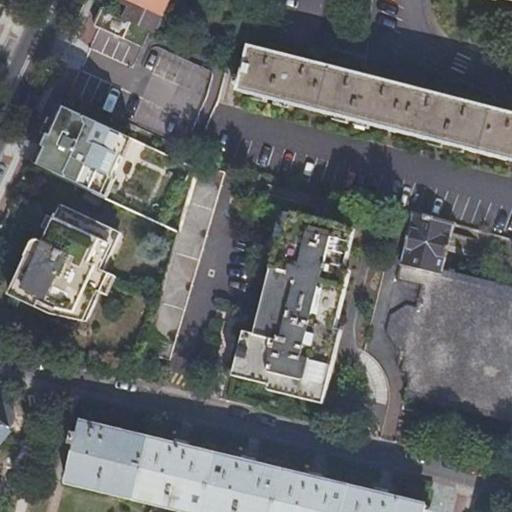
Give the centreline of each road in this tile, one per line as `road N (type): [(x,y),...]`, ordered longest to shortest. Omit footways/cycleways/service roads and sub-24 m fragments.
road 1 (residential): [(0,360),(511,486)]
road 2 (residential): [(511,90),(424,52),(406,17),(409,0)]
road 3 (tertiary): [(56,0),(0,121)]
